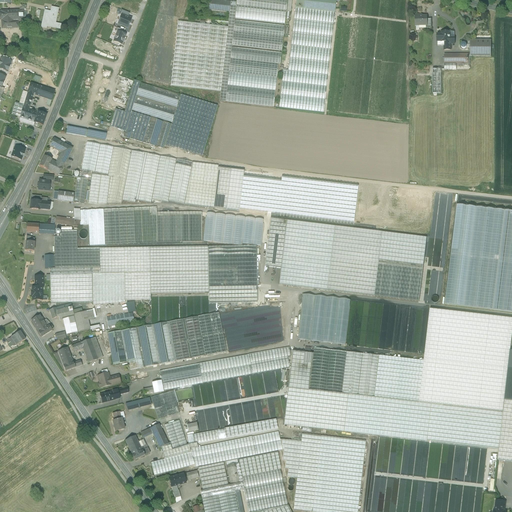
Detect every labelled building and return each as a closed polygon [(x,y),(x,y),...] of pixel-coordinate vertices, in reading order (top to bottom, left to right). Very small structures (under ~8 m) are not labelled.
[(230,2),(210,0),(209,10),(229,13),(230,2)] [(287,0),(236,0),(236,3),(236,5),(286,11),(287,0)] [(336,0),(295,0),(295,8),(335,12),(336,0)] [(236,3),(230,2),(229,13),(228,28),(220,92),(219,101),(225,102),(229,72),(231,47),(231,45),(233,34),(233,32),(234,20),(234,19),(236,7),(236,5),(236,3)] [(20,11),(1,12),(1,13),(0,12),(0,20),(2,20),(2,29),(18,28),(18,22),(23,21),(23,11),(22,11),(22,10),(26,10),(26,6),(20,5),(19,10),(20,10),(20,11)] [(286,13),(236,7),(234,19),(284,24),(286,13)] [(335,12),(295,8),(294,19),(333,24),(335,12)] [(51,12),(45,11),(42,27),(46,28),(47,26),(60,29),(61,24),(55,23),(58,12),(51,11),(51,12)] [(422,16),(420,14),(415,14),(416,25),(419,25),(426,25),(427,25),(427,19),(427,16),(422,16)] [(284,26),(234,20),(233,32),(283,37),(284,26)] [(333,25),(294,21),(292,32),(332,37),(333,25)] [(228,28),(178,22),(171,86),(220,92),(228,28)] [(450,38),(450,32),(441,32),(441,34),(437,34),(437,42),(441,42),(442,42),(443,42),(444,42),(444,44),(444,45),(451,45),(451,44),(455,44),(454,37),(450,38)] [(332,38),(292,33),(291,45),(330,50),(332,38)] [(283,40),(233,34),(231,45),(281,51),(283,40)] [(468,41),(459,41),(459,51),(468,51),(468,41)] [(470,41),(470,54),(468,54),(468,57),(491,56),(491,41),(489,41),(475,41),(470,41)] [(281,53),(231,47),(229,72),(277,78),(278,64),(280,64),(281,53)] [(330,51),(291,47),(289,58),(329,63),(330,51)] [(468,54),(444,54),(444,64),(468,64),(468,57),(468,54)] [(329,65),(289,60),(288,71),(328,76),(329,65)] [(328,76),(288,71),(283,70),(282,82),(326,87),(328,76)] [(277,78),(229,72),(225,102),(273,107),(277,78)] [(326,87),(282,82),(279,108),(323,113),(326,87)] [(180,95),(139,83),(135,96),(176,108),(180,95)] [(54,92),(31,84),(28,93),(34,95),(51,101),(54,92)] [(34,95),(28,93),(24,104),(30,106),(34,95)] [(217,107),(180,95),(176,108),(175,110),(171,123),(171,124),(165,145),(202,156),(202,155),(217,107)] [(175,110),(135,97),(131,111),(171,123),(175,110)] [(30,106),(24,104),(19,121),(33,126),(34,123),(38,112),(29,109),(30,106)] [(125,113),(116,110),(110,127),(125,132),(130,114),(125,113)] [(46,115),(38,112),(34,123),(43,126),(46,115)] [(137,114),(131,112),(130,114),(125,132),(132,134),(137,114)] [(148,118),(139,115),(131,139),(141,142),(148,118)] [(163,122),(150,118),(142,143),(155,147),(163,122)] [(171,124),(164,122),(156,147),(163,149),(165,145),(171,124)] [(87,132),(71,129),(70,134),(86,137),(87,132)] [(73,148),(54,139),(50,147),(61,153),(68,156),(73,148)] [(129,150),(87,142),(80,172),(80,176),(90,178),(91,175),(110,178),(110,177),(120,177),(124,177),(129,150)] [(15,145),(11,157),(20,160),(25,149),(22,148),(15,145)] [(120,177),(110,177),(110,178),(107,204),(121,204),(122,201),(131,151),(129,150),(124,177),(120,177)] [(192,163),(131,151),(122,201),(135,203),(136,200),(151,203),(151,200),(168,203),(168,202),(184,205),(192,163)] [(68,156),(61,153),(56,162),(63,166),(68,156)] [(56,162),(45,157),(40,166),(58,176),(63,166),(56,162)] [(218,166),(192,163),(184,205),(213,208),(218,168),(218,166)] [(244,171),(218,168),(213,208),(239,211),(244,171)] [(110,178),(91,175),(90,178),(90,180),(99,182),(97,205),(107,205),(107,204),(110,178)] [(87,180),(77,179),(74,203),(84,204),(87,180)] [(50,180),(43,180),(43,181),(39,181),(39,184),(38,184),(37,186),(38,187),(38,190),(49,191),(50,182),(50,180)] [(99,182),(90,180),(88,203),(97,205),(99,182)] [(74,194),(58,192),(57,201),(73,203),(74,194)] [(41,196),(31,195),(30,209),(49,211),(49,202),(47,202),(48,199),(41,198),(41,196)] [(511,211),(457,205),(445,304),(511,312),(511,211)] [(157,207),(103,210),(80,211),(80,221),(79,226),(88,225),(89,246),(157,243),(157,213),(157,207)] [(157,213),(157,243),(202,242),(202,212),(195,212),(157,213)] [(203,241),(238,245),(261,248),(264,224),(263,224),(263,220),(207,213),(206,217),(205,217),(203,241)] [(74,220),(56,217),(55,224),(79,228),(79,226),(80,221),(74,220)] [(265,267),(281,269),(287,221),(271,219),(265,267)] [(427,237),(287,221),(281,269),(279,285),(420,301),(427,237)] [(39,225),(27,224),(26,233),(38,234),(39,225)] [(55,226),(39,225),(38,234),(54,235),(55,226)] [(207,247),(77,249),(77,231),(60,231),(61,237),(54,238),(54,256),(54,269),(50,269),(50,275),(92,274),(93,303),(93,304),(93,306),(125,303),(125,301),(150,300),(150,294),(208,293),(207,247)] [(30,242),(26,242),(25,251),(33,252),(34,243),(30,242)] [(54,256),(44,256),(45,269),(50,269),(54,269),(54,256)] [(92,274),(50,275),(51,304),(93,303),(92,274)] [(43,280),(35,280),(35,284),(37,284),(37,287),(32,287),(33,291),(31,292),(31,296),(33,296),(33,301),(42,301),(42,300),(40,300),(40,297),(42,297),(42,288),(43,287),(43,280)] [(193,304),(193,314),(201,314),(201,308),(200,308),(200,294),(182,294),(182,298),(185,298),(191,298),(191,302),(192,302),(192,307),(193,307),(193,304)] [(350,300),(303,295),(297,340),(345,345),(350,300)] [(71,305),(56,308),(59,317),(58,318),(60,321),(63,320),(74,318),(73,315),(72,309),(73,309),(71,305)] [(264,305),(255,306),(262,346),(272,344),(264,305)] [(261,346),(253,307),(244,308),(251,348),(261,346)] [(56,308),(49,311),(52,320),(58,318),(59,317),(56,308)] [(422,316),(423,309),(417,308),(415,320),(419,321),(420,316),(422,316)] [(242,309),(233,311),(240,350),(250,348),(242,309)] [(96,310),(86,312),(88,321),(98,319),(96,310)] [(238,350),(231,311),(222,313),(229,352),(238,350)] [(74,318),(77,333),(90,330),(88,321),(86,312),(73,315),(74,318)] [(132,313),(108,318),(110,326),(134,322),(132,313)] [(219,313),(209,315),(216,354),(226,352),(219,313)] [(40,315),(31,320),(37,330),(46,324),(43,320),(40,315)] [(209,315),(198,317),(205,356),(216,354),(209,315)] [(198,317),(184,319),(191,359),(205,356),(198,317)] [(74,318),(63,320),(66,336),(77,333),(74,318)] [(182,320),(169,322),(176,362),(189,359),(182,320)] [(166,323),(153,325),(161,365),(174,362),(166,323)] [(46,324),(37,330),(39,333),(38,333),(41,337),(52,331),(51,330),(49,326),(48,327),(46,324)] [(151,326),(137,328),(144,368),(158,365),(151,326)] [(281,326),(271,328),(274,340),(283,338),(281,326)] [(136,328),(122,331),(128,362),(141,359),(136,328)] [(121,331),(107,334),(113,365),(126,363),(121,331)] [(20,332),(11,338),(16,346),(25,340),(20,332)] [(11,338),(6,341),(8,344),(10,342),(13,347),(16,346),(11,338)] [(102,358),(95,338),(90,340),(98,360),(102,358)] [(90,340),(80,344),(83,349),(88,363),(98,360),(90,340)] [(80,344),(72,347),(73,350),(75,352),(83,349),(80,344)] [(289,347),(248,354),(252,374),(290,368),(288,358),(291,356),(289,347)] [(68,348),(58,352),(62,362),(65,361),(66,362),(72,360),(71,356),(72,356),(71,354),(70,354),(68,348)] [(363,354),(314,348),(313,354),(309,390),(348,395),(358,396),(363,354)] [(348,395),(309,390),(313,354),(292,352),(284,425),(344,432),(348,395)] [(379,356),(363,354),(358,396),(374,398),(379,356)] [(244,355),(203,363),(204,372),(246,364),(244,355)] [(424,361),(379,356),(374,398),(419,403),(424,361)] [(141,359),(128,362),(128,366),(127,366),(128,368),(129,368),(129,371),(143,368),(141,359)] [(72,360),(66,362),(65,361),(62,362),(65,372),(75,368),(73,363),(72,360)] [(443,406),(445,394),(445,391),(450,392),(453,364),(428,361),(423,403),(431,404),(443,406)] [(199,364),(159,371),(161,381),(161,383),(201,376),(199,364)] [(480,368),(456,365),(453,392),(477,395),(480,368)] [(246,366),(203,373),(205,383),(248,375),(246,366)] [(499,370),(483,368),(480,395),(496,397),(499,370)] [(108,374),(98,376),(99,384),(98,385),(99,387),(100,387),(101,388),(114,385),(112,377),(109,378),(108,374)] [(118,376),(112,377),(114,385),(120,383),(118,376)] [(201,377),(161,384),(162,390),(181,387),(202,383),(201,377)] [(161,381),(152,383),(153,387),(143,389),(144,396),(163,392),(162,390),(161,384),(161,383),(161,381)] [(112,392),(100,396),(102,403),(114,400),(120,398),(119,395),(117,390),(112,392)] [(172,391),(151,397),(157,420),(179,413),(172,391)] [(443,406),(431,404),(427,442),(499,450),(504,401),(445,394),(443,406)] [(344,432),(427,442),(431,404),(423,403),(419,403),(374,398),(358,396),(348,395),(344,432)] [(149,398),(125,404),(126,411),(150,405),(149,398)] [(511,401),(504,401),(499,450),(497,461),(511,462),(511,401)] [(119,413),(111,415),(113,421),(112,421),(115,432),(124,430),(121,419),(120,419),(119,413)] [(276,419),(192,434),(194,444),(196,444),(277,429),(276,419)] [(179,421),(164,425),(170,444),(172,451),(187,446),(179,421)] [(188,423),(190,433),(199,431),(197,422),(188,423)] [(159,424),(149,429),(152,434),(159,449),(161,448),(168,444),(159,424)] [(149,429),(140,433),(143,439),(152,434),(149,429)] [(278,432),(252,437),(255,455),(282,450),(280,440),(278,432)] [(331,511),(340,439),(302,434),(301,442),(280,440),(282,450),(284,450),(282,461),(286,461),(285,469),(288,469),(287,477),(297,478),(293,510),(309,511),(331,511)] [(135,436),(125,441),(134,461),(144,456),(142,451),(147,449),(143,440),(138,443),(135,436)] [(197,448),(190,449),(190,452),(194,466),(194,467),(253,456),(250,437),(197,448)] [(331,511),(357,511),(365,442),(340,439),(331,511)] [(168,444),(161,448),(164,459),(190,452),(190,449),(197,448),(196,444),(194,444),(188,445),(187,446),(172,451),(170,444),(168,444)] [(164,459),(150,463),(154,476),(194,466),(190,452),(164,459)] [(277,452),(238,460),(239,463),(244,490),(248,511),(290,511),(288,506),(280,470),(281,469),(277,452)] [(223,463),(198,468),(203,491),(204,490),(228,485),(223,463)] [(228,485),(204,490),(200,491),(202,499),(218,495),(235,492),(239,491),(244,490),(239,463),(235,464),(239,483),(230,485),(228,485)] [(235,463),(226,465),(230,485),(239,483),(235,464),(235,463)] [(197,471),(183,475),(185,482),(199,478),(197,471)] [(183,475),(169,478),(171,487),(173,492),(178,491),(177,486),(186,483),(185,482),(183,475)] [(235,492),(218,495),(220,511),(238,511),(235,492)] [(220,511),(218,495),(202,499),(204,511),(220,511)] [(505,502),(496,501),(495,510),(494,510),(493,511),(506,511),(504,511),(505,502)]
